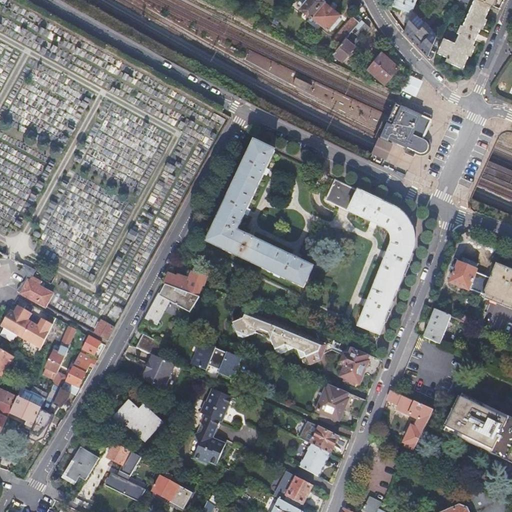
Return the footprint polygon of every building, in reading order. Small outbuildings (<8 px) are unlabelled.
[(299,0),(298,2),(304,6),(301,10),(329,30),(331,28),(333,30),(342,19),(339,17),(342,14),(323,0),(299,0)] [(415,6),(417,0),(394,0),(393,4),(412,12),(415,6)] [(475,0),(470,0),(461,20),(459,26),(457,25),(453,34),(456,35),(452,44),(442,40),(435,55),(445,60),(444,63),(461,71),(479,28),(489,6),(475,0)] [(412,12),(403,32),(426,56),(437,29),(434,25),(431,31),(421,21),(424,17),(415,6),(412,12)] [(344,41),(350,33),(362,19),(356,14),(339,37),(344,41)] [(363,24),(355,35),(361,39),(369,29),(363,24)] [(344,41),(332,56),(342,63),(346,59),(347,60),(350,56),(349,55),(360,41),(350,33),(344,41)] [(381,52),(367,72),(386,87),(401,67),(381,52)] [(293,83),(309,91),(312,84),(296,76),(293,83)] [(398,102),(383,134),(387,136),(408,146),(406,152),(407,152),(408,153),(415,156),(416,152),(421,154),(424,155),(426,154),(428,153),(429,153),(430,151),(431,151),(432,149),(432,148),(432,146),(432,143),(431,140),(431,139),(429,138),(428,137),(426,136),(434,119),(431,118),(433,114),(428,112),(426,116),(423,114),(398,102)] [(255,141),(205,242),(303,289),(313,268),(236,231),(275,151),(255,141)] [(478,176),(511,189),(511,170),(485,160),(478,176)] [(336,181),(325,202),(383,231),(385,232),(387,234),(389,236),(390,238),(391,241),(391,244),(390,246),(389,249),(358,326),(379,335),(411,253),(412,248),(413,244),(412,235),(410,226),(407,222),(401,216),(398,213),(394,211),(336,181)] [(452,283),(482,295),(490,275),(477,270),(482,257),(466,250),(461,263),(459,263),(452,283)] [(482,295),(482,296),(511,308),(511,269),(495,262),(490,275),(482,295)] [(17,292),(46,308),(53,295),(40,287),(42,282),(33,277),(37,271),(24,265),(23,267),(21,270),(23,271),(24,273),(25,275),(25,277),(25,279),(24,281),(17,292)] [(165,286),(198,298),(205,280),(187,274),(184,281),(169,276),(165,286)] [(165,286),(163,285),(146,318),(151,321),(150,323),(157,327),(170,302),(192,310),(200,299),(198,298),(165,286)] [(436,299),(432,308),(436,309),(447,314),(450,305),(436,299)] [(32,315),(14,305),(13,307),(11,312),(9,315),(5,313),(0,321),(0,324),(24,338),(30,326),(32,323),(29,322),(32,315)] [(264,313),(245,306),(241,314),(244,321),(234,325),(238,337),(238,339),(244,342),(244,340),(256,335),(271,341),(275,352),(275,354),(280,357),(281,355),(293,350),(297,351),(302,363),(301,365),(307,367),(308,365),(320,360),(312,339),(268,321),(261,319),(264,313)] [(436,309),(424,336),(442,344),(454,317),(447,314),(436,309)] [(24,338),(42,348),(53,326),(42,321),(38,327),(37,330),(30,326),(24,338)] [(108,342),(115,330),(101,323),(94,335),(108,342)] [(69,329),(61,347),(68,351),(70,346),(68,345),(74,332),(69,329)] [(336,341),(314,331),(324,354),(333,351),(336,341)] [(101,344),(88,337),(80,351),(85,354),(86,351),(95,356),(101,344)] [(140,342),(136,349),(151,355),(154,356),(160,359),(168,347),(146,337),(143,343),(140,342)] [(233,379),(245,350),(233,345),(229,353),(218,349),(219,348),(206,343),(196,366),(209,371),(211,366),(222,371),(220,374),(233,379)] [(46,370),(57,376),(68,351),(61,347),(59,350),(57,355),(54,354),(50,363),(46,370)] [(0,375),(4,378),(16,358),(0,348),(0,375)] [(376,377),(382,361),(352,348),(350,354),(346,355),(343,362),(345,365),(341,376),(345,378),(344,381),(354,385),(355,382),(360,384),(365,372),(376,377)] [(80,354),(62,390),(66,392),(75,397),(91,366),(93,368),(97,362),(80,354)] [(160,359),(154,356),(150,365),(152,366),(149,374),(146,373),(142,381),(165,391),(176,366),(160,359)] [(46,370),(50,363),(42,360),(39,366),(46,370)] [(23,388),(22,390),(46,401),(47,398),(48,396),(25,384),(23,388)] [(48,396),(47,398),(61,405),(66,392),(62,390),(53,385),(48,396)] [(366,401),(328,385),(326,391),(324,391),(319,403),(313,406),(320,421),(333,426),(336,420),(338,421),(339,419),(342,418),(344,415),(343,411),(359,419),(366,401)] [(0,436),(10,415),(18,398),(0,389),(0,401),(6,405),(1,416),(0,415),(0,436)] [(235,399),(214,390),(209,403),(208,403),(203,414),(207,416),(211,418),(207,425),(204,433),(198,437),(200,449),(194,462),(208,468),(209,465),(217,469),(227,447),(219,444),(218,446),(213,444),(214,442),(222,423),(224,424),(229,414),(227,413),(229,408),(231,409),(235,399)] [(433,410),(392,391),(387,401),(398,406),(397,409),(418,419),(415,427),(412,425),(406,437),(405,443),(407,444),(406,447),(414,451),(433,410)] [(511,422),(460,397),(445,427),(511,460),(511,422)] [(42,410),(18,398),(10,415),(29,423),(27,427),(32,430),(38,419),(42,410)] [(128,401),(113,417),(122,425),(121,427),(124,429),(127,425),(145,441),(162,422),(143,406),(139,411),(128,401)] [(32,430),(23,451),(27,453),(29,451),(33,453),(47,423),(38,419),(32,430)] [(307,441),(306,443),(311,445),(329,454),(337,438),(318,429),(312,443),(307,441)] [(140,457),(114,444),(106,460),(122,468),(123,466),(133,471),(140,457)] [(311,445),(300,468),(318,478),(329,454),(311,445)] [(80,475),(87,479),(99,457),(80,446),(71,461),(73,462),(65,476),(76,483),(80,475)] [(74,486),(76,483),(65,476),(73,462),(71,461),(61,478),(74,486)] [(279,500),(299,511),(302,504),(303,504),(313,485),(297,478),(288,473),(275,498),(279,500)] [(159,479),(152,493),(170,502),(171,501),(174,503),(173,506),(184,511),(193,493),(177,485),(179,482),(169,478),(170,476),(165,474),(162,480),(159,479)] [(361,509),(359,511),(505,511),(502,505),(484,497),(449,511),(383,511),(377,508),(380,502),(370,496),(362,510),(361,509)] [(299,511),(279,500),(272,511),(301,511),(300,511),(299,511)]
